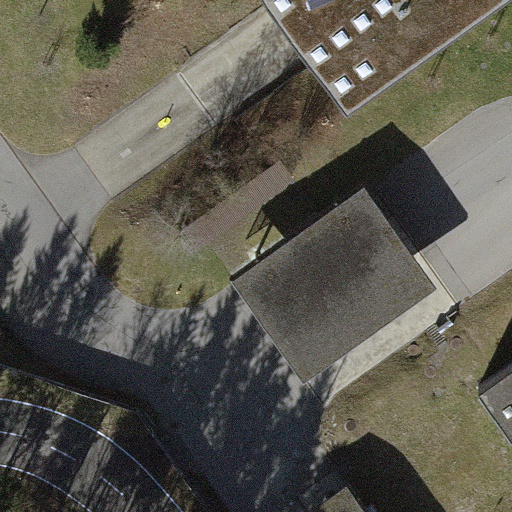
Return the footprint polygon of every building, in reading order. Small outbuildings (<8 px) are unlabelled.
[(511,0),(248,0),(275,38),(333,123),(511,0)] [(267,344),(292,382),(419,299),(392,258),(356,203),(229,287),(267,344)] [(442,287),(368,334),(383,359),(458,312),(442,287)] [(511,366),(480,389),(511,434),(511,366)] [(322,511),(353,511),(344,497),(322,511)]
